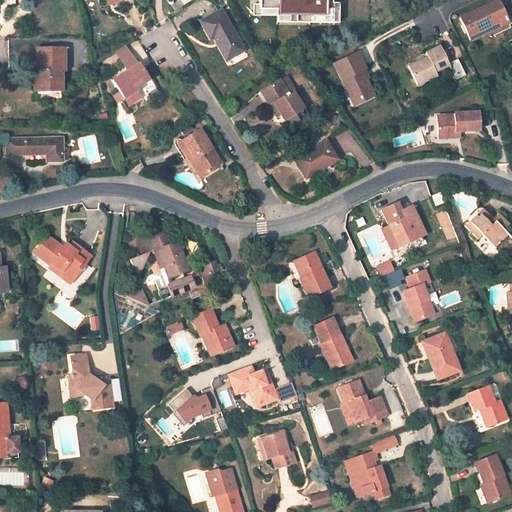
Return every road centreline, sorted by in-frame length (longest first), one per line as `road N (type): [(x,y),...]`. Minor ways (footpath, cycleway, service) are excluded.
road 1 (residential): [(326,208),(418,418),(447,511)]
road 2 (residential): [(0,209),(113,187),(228,224),(283,224)]
road 3 (residential): [(168,41),(283,224)]
road 4 (residential): [(326,208),(423,166),(511,189)]
